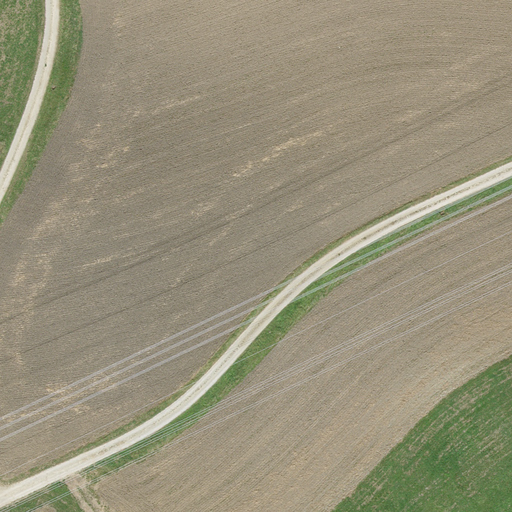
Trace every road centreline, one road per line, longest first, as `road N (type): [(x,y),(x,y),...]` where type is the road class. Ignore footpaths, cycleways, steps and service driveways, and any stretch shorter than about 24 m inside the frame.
road 1 (track): [(511,170),(371,232),(280,298),(189,404),(71,465),(0,487)]
road 2 (track): [(0,180),(33,100),(49,35),(47,0)]
